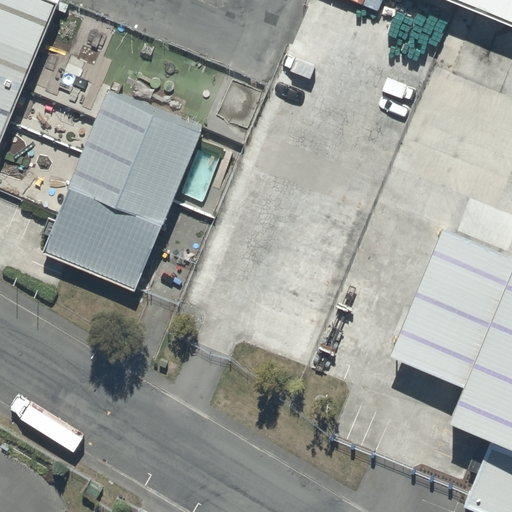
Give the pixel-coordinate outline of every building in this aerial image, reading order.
[(0,0),(0,134),(55,0),(0,0)] [(511,0),(459,0),(511,21),(511,0)] [(189,14),(178,40),(222,59),(233,33),(189,14)] [(203,133),(106,95),(44,252),(141,290),(203,133)] [(467,509),(474,511),(511,511),(511,253),(440,224),(389,350),(468,382),(453,419),(497,437),(467,509)]
